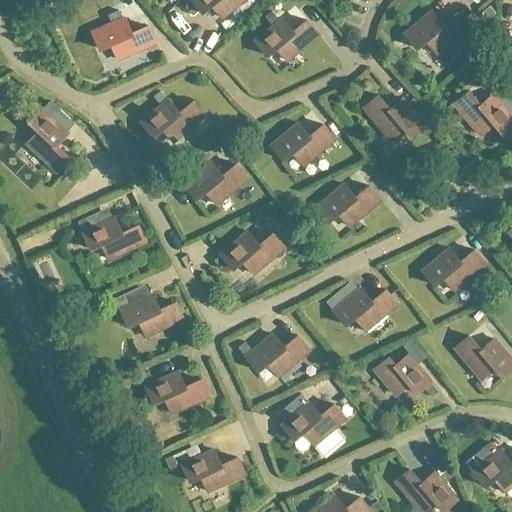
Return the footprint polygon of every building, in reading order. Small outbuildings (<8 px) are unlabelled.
[(190,0),(192,1),(185,7),(192,16),(199,11),(201,13),(211,6),(222,19),(244,0),(190,0)] [(442,25),(431,12),(404,35),(416,49),(425,41),(436,55),(468,28),(462,21),(471,13),(465,6),(456,14),(442,25)] [(292,33),(281,19),(279,21),(272,12),(265,17),(273,27),(254,42),(266,56),(275,48),(287,62),(318,35),(306,21),(292,33)] [(131,34),(124,18),(92,33),(99,50),(110,45),(117,60),(155,44),(148,27),(131,34)] [(479,106),(467,92),(453,104),(480,136),(493,125),(501,134),(511,125),(511,118),(498,102),(507,94),(502,88),(493,95),(492,95),(479,106)] [(179,114),(168,100),(160,91),(153,97),(161,106),(141,123),(152,137),(162,130),(173,143),(205,116),(193,102),(179,114)] [(377,96),(363,108),(390,140),(403,128),(411,138),(421,129),(426,136),(435,128),(430,122),(425,126),(402,99),(389,110),(377,96)] [(48,116),(56,107),(50,101),(42,110),(41,110),(29,123),(38,131),(26,144),(56,172),(69,159),(56,146),(67,134),(48,116)] [(310,137),(299,124),(272,146),(283,160),(293,153),(300,162),(304,166),(324,149),(336,140),(324,125),(310,137)] [(47,183),(19,163),(24,155),(15,148),(2,165),(40,193),(47,183)] [(221,176),(211,163),(183,185),(195,200),(204,192),(212,201),(215,205),(236,188),(236,189),(248,179),(236,165),(221,176)] [(344,185),(317,208),(328,222),(338,214),(345,224),(345,223),(349,227),(369,211),(381,202),(369,187),(355,199),(344,185)] [(121,234),(114,218),(90,229),(85,218),(77,222),(82,233),(90,250),(100,245),(108,260),(146,243),(138,226),(121,234)] [(259,245),(248,232),(220,255),(221,255),(214,261),(221,270),(228,264),(232,269),(242,261),(253,274),(284,248),(273,234),(259,245)] [(460,262),(449,249),(422,271),(433,286),(443,278),(450,287),(451,287),(454,291),(474,274),(486,264),(474,250),(460,262)] [(340,306),(332,297),(326,302),(333,311),(333,312),(345,326),(354,318),(365,331),(397,304),(385,290),(371,302),(360,289),(340,306)] [(122,295),(115,299),(120,310),(119,310),(127,327),(138,322),(146,337),(183,320),(175,303),(159,311),(151,295),(128,306),(122,295)] [(252,351),(245,342),(238,348),(245,357),(257,372),(266,364),(277,377),(309,350),(297,336),(283,348),(272,335),(252,351)] [(481,350),(469,336),(455,348),(465,360),(465,359),(482,380),(486,376),(495,369),(503,378),(511,370),(511,360),(494,339),(481,350)] [(395,366),(388,358),(374,369),(395,396),(408,385),(416,394),(423,388),(431,397),(438,392),(430,383),(430,382),(408,355),(395,366)] [(184,388),(177,372),(153,383),(148,372),(140,376),(145,387),(153,404),(164,399),(171,414),(209,397),(201,380),(184,388)] [(294,400),(302,409),(281,426),(293,440),(303,432),(314,445),(346,419),(334,405),(320,416),(309,403),(308,403),(301,394),(294,400)] [(213,450),(181,465),(189,482),(200,477),(207,492),(245,475),(237,458),(220,466),(213,450)] [(479,466),(472,457),(465,463),(472,472),(484,487),(493,479),(504,492),(511,485),(511,462),(511,463),(500,450),(479,466)] [(172,456),(164,460),(169,470),(177,467),(172,456)] [(421,484),(409,470),(395,482),(420,511),(423,511),(435,503),(442,511),(457,500),(443,484),(452,476),(447,469),(437,477),(434,473),(421,484)] [(345,509),(334,496),(314,511),(370,511),(371,511),(377,511),(383,507),(377,501),(368,508),(359,497),(345,509)]
